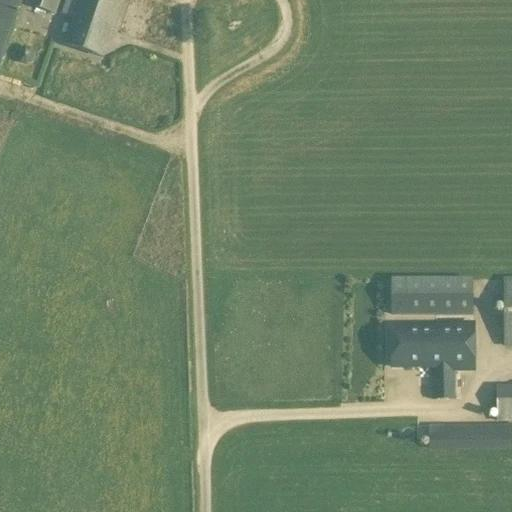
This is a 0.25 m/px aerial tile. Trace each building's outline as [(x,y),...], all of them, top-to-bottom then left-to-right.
[(0,0),(0,64),(20,0),(0,0)] [(56,14),(60,0),(27,0),(26,5),(56,14)] [(68,0),(63,14),(75,18),(66,45),(102,57),(111,30),(114,31),(124,0),(68,0)] [(473,279),(391,279),(391,317),(473,317),(473,279)] [(511,279),(503,280),(504,346),(511,345),(511,279)] [(393,368),(432,368),(432,385),(424,385),(425,400),(455,400),(455,372),(473,371),(472,324),(452,325),(452,327),(393,328),(393,368)] [(511,422),(511,386),(496,386),(497,422),(511,422)] [(511,425),(429,426),(429,450),(511,450),(511,425)]
